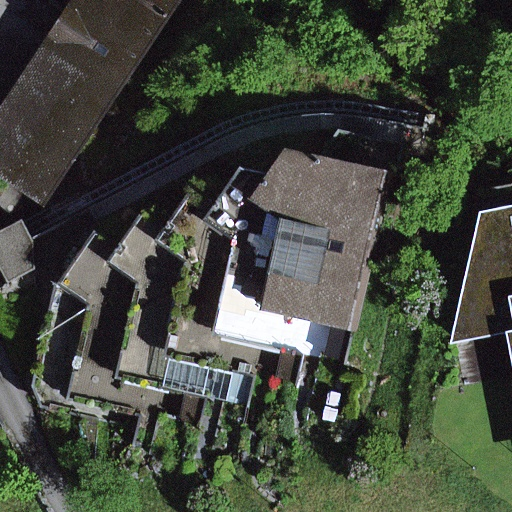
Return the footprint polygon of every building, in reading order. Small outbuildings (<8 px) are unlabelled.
[(73,0),(0,110),(0,178),(44,208),(181,0),(73,0)] [(387,174),(396,144),(338,132),(319,159),(378,172),(387,174)] [(305,352),(347,362),(389,174),(387,174),(378,172),(319,159),(289,152),(270,180),(241,174),(231,189),(222,201),(193,195),(183,210),(174,223),(145,216),(135,231),(125,244),(96,238),(81,260),(68,279),(41,390),(82,399),(201,427),(208,395),(250,405),(257,374),(298,383),(305,352)] [(511,305),(511,301),(511,300),(511,209),(482,216),(455,340),(504,330),(511,328),(511,305)] [(0,259),(11,281),(33,269),(32,252),(31,244),(26,234),(21,224),(0,234),(0,259)] [(82,399),(41,390),(68,279),(57,277),(32,385),(43,408),(78,416),(82,399)]
